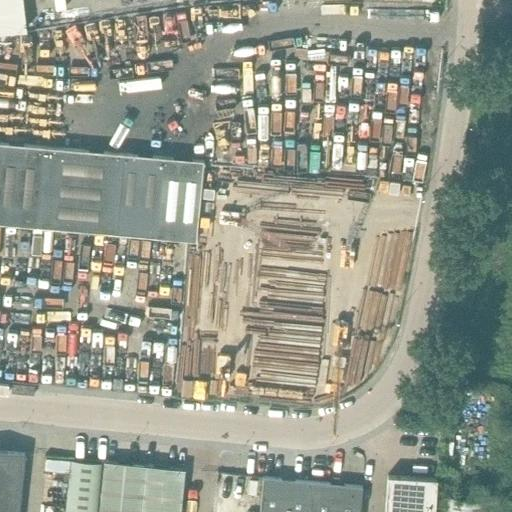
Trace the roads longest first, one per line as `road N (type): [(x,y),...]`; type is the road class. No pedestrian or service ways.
road 1 (unclassified): [(0,407),(295,435),(359,420),(394,391),(420,335),(463,76),(467,0)]
road 2 (unknown): [(465,36),(273,16),(60,121)]
